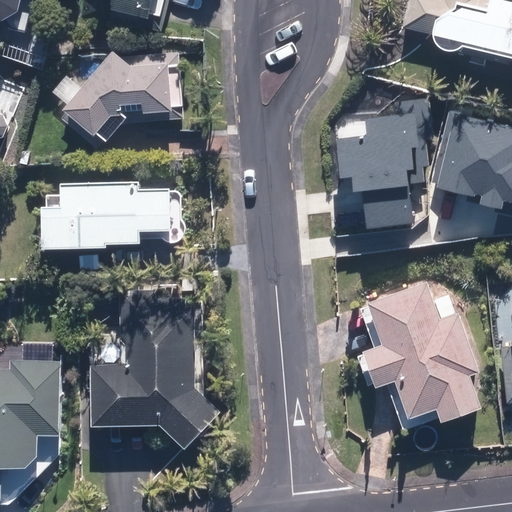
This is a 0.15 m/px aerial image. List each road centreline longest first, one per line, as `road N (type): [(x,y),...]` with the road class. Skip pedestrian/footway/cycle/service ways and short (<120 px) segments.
road 1 (residential): [(294,511),(265,153)]
road 2 (residential): [(265,153),(247,99),(246,0)]
